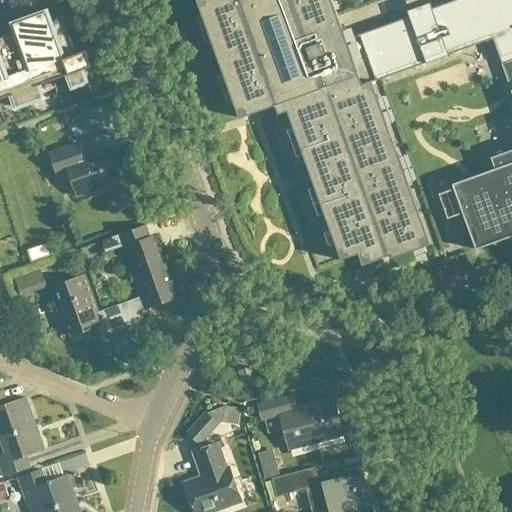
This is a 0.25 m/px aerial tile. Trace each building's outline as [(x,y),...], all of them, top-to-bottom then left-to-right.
[(345,40),(338,23),(335,15),(329,0),(195,0),(238,120),(274,107),(277,115),(285,112),(308,175),(310,174),(313,183),(312,184),(339,262),(357,256),(361,267),(389,257),(391,260),(429,246),(373,90),(370,83),(354,37),(345,40)] [(354,37),(370,83),(400,73),(490,40),(511,100),(511,150),(489,159),(493,170),(450,185),(452,189),(461,214),(474,251),(511,236),(511,0),(456,0),(425,11),(408,17),(406,11),(405,12),(407,18),(354,37)] [(0,101),(9,98),(13,110),(40,100),(36,88),(66,77),(70,89),(84,84),(80,72),(89,69),(84,53),(74,56),(60,17),(47,22),(45,14),(11,26),(14,34),(0,38),(0,101)] [(246,160),(267,154),(261,133),(240,139),(246,160)] [(76,146),(48,156),(55,177),(67,173),(75,198),(120,183),(109,152),(81,161),(76,146)] [(82,276),(53,287),(72,338),(106,326),(112,343),(144,331),(138,314),(171,301),(148,238),(147,239),(143,227),(99,243),(104,255),(119,250),(137,299),(96,314),(82,276)] [(324,227),(311,232),(320,254),(333,249),(324,227)] [(19,298),(46,288),(40,270),(13,280),(19,298)] [(238,341),(217,348),(222,362),(242,354),(238,341)] [(248,369),(236,374),(245,397),(257,393),(248,369)] [(0,438),(34,427),(24,400),(6,406),(1,392),(0,392),(0,438)] [(260,421),(278,416),(287,450),(314,443),(316,450),(342,443),(340,436),(341,436),(331,400),(294,410),(291,398),(257,407),(260,421)] [(34,427),(0,438),(0,446),(3,456),(0,457),(0,475),(1,479),(29,469),(24,458),(42,451),(34,427)] [(201,479),(184,485),(193,511),(214,511),(239,503),(227,470),(224,471),(215,446),(192,454),(201,479)] [(256,455),(263,481),(277,477),(270,452),(256,455)] [(313,469),(270,481),(270,482),(275,498),(275,499),(309,490),(314,508),(326,504),(328,511),(343,511),(347,511),(346,511),(368,511),(367,506),(368,506),(359,475),(318,486),(313,469)] [(69,479),(67,480),(66,477),(44,485),(39,471),(16,480),(23,501),(32,498),(36,511),(44,511),(74,502),(71,491),(73,491),(74,488),(71,480),(69,479)] [(270,482),(264,484),(268,500),(275,498),(270,482)] [(78,511),(74,502),(44,511),(78,511)]
